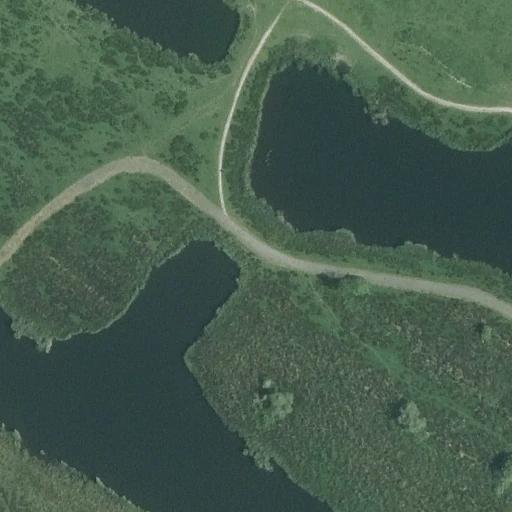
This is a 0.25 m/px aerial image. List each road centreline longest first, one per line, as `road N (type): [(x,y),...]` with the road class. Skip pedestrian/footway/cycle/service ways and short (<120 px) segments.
road 1 (track): [(224,219),(265,253),(476,296),(511,314)]
road 2 (track): [(0,257),(65,195),(121,169),(165,177),(224,219)]
